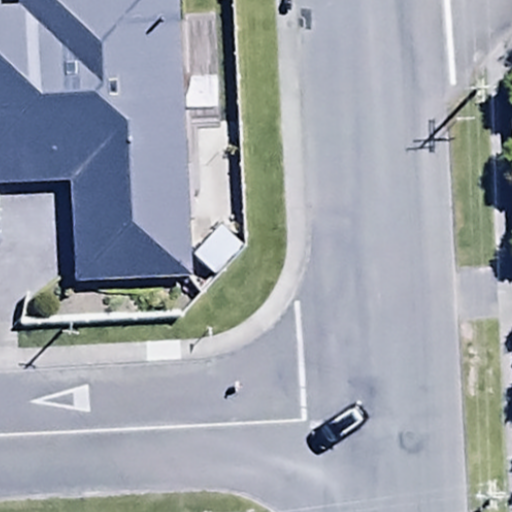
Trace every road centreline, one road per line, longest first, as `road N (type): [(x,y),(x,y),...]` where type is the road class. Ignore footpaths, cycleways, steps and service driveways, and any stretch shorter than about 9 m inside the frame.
road 1 (tertiary): [(387,0),(408,427)]
road 2 (residential): [(0,447),(408,427)]
